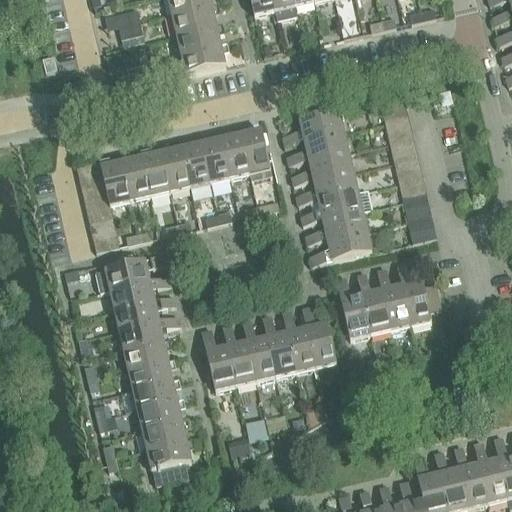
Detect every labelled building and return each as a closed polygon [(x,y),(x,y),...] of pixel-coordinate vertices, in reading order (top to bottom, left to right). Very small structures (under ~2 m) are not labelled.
[(90,0),(93,11),(102,10),(99,0),(90,0)] [(167,0),(172,20),(212,11),(209,0),(167,0)] [(271,0),(249,0),(255,22),(276,17),(271,0)] [(271,0),(276,17),(278,26),(297,22),(295,12),(292,0),(271,0)] [(315,8),(313,0),(292,0),(295,12),(315,8)] [(434,0),(428,0),(411,4),(413,14),(436,9),(434,0)] [(510,7),(510,8),(511,7),(511,0),(500,0),(488,3),(490,12),(510,7)] [(511,27),(511,7),(510,8),(511,15),(511,18),(493,23),(494,31),(511,27)] [(177,40),(217,31),(212,11),(172,20),(177,40)] [(422,17),(424,26),(436,23),(434,14),(422,17)] [(132,29),(141,27),(138,15),(129,17),(132,29)] [(424,26),(422,17),(409,20),(411,29),(424,26)] [(381,26),(384,35),(396,32),(394,23),(381,26)] [(384,35),(381,26),(369,29),(371,38),(384,35)] [(141,27),(132,29),(135,41),(143,39),(141,27)] [(132,29),(119,32),(119,33),(122,44),(135,41),(132,29)] [(181,59),(221,50),(217,31),(177,40),(181,59)] [(499,51),(511,48),(511,38),(497,42),(499,51)] [(181,59),(186,80),(226,71),(221,50),(181,59)] [(126,58),(107,62),(107,63),(110,76),(129,72),(126,58)] [(511,59),(502,62),(504,71),(511,68),(511,59)] [(55,61),(43,63),(46,78),(58,75),(55,61)] [(150,66),(141,68),(144,81),(153,79),(150,66)] [(452,106),(450,95),(440,97),(443,109),(452,106)] [(383,119),(407,114),(405,102),(380,108),(383,119)] [(386,131),(410,125),(407,114),(383,119),(386,131)] [(285,151),(304,147),(345,137),(340,117),(300,126),(302,138),(283,142),(285,151)] [(388,143),(413,137),(410,125),(386,131),(388,143)] [(241,139),(250,179),(252,186),(272,181),(262,135),(241,139)] [(345,137),(304,147),(307,158),(287,162),(289,171),(309,166),(309,167),(350,157),(345,137)] [(413,137),(388,143),(391,154),(415,149),(413,137)] [(250,179),(241,139),(221,144),(230,184),(250,179)] [(230,184),(221,144),(201,149),(210,188),(230,184)] [(210,188),(201,149),(181,153),(191,193),(210,188)] [(415,149),(391,154),(394,166),(418,161),(415,149)] [(191,193),(181,153),(162,158),(171,197),(191,193)] [(350,157),(309,167),(311,177),(292,182),(294,191),(314,186),(314,187),(354,177),(350,157)] [(171,197),(162,158),(142,162),(151,202),(171,197)] [(418,161),(394,166),(397,178),(421,172),(418,161)] [(151,202),(142,162),(121,167),(131,207),(151,202)] [(121,167),(107,170),(106,165),(100,166),(103,180),(106,191),(109,203),(111,211),(131,207),(121,167)] [(76,172),(80,185),(103,180),(100,166),(76,172)] [(399,190),(424,184),(421,172),(397,178),(399,190)] [(354,177),(314,187),(316,197),(297,202),(299,211),(318,206),(319,207),(359,197),(354,177)] [(80,185),(82,197),(106,191),(103,180),(80,185)] [(402,202),(426,196),(424,184),(399,190),(402,202)] [(82,197),(85,209),(109,203),(106,191),(82,197)] [(323,226),(364,217),(373,214),(369,195),(359,197),(319,207),(321,217),(301,222),(303,230),(323,226)] [(426,196),(402,202),(405,213),(429,208),(426,196)] [(85,209),(88,221),(112,215),(111,211),(109,203),(85,209)] [(258,211),(260,220),(280,215),(278,206),(258,211)] [(429,208),(405,213),(408,225),(432,219),(429,208)] [(260,220),(258,211),(245,214),(247,223),(260,220)] [(88,221),(91,232),(114,227),(112,215),(88,221)] [(218,220),(220,229),(232,226),(230,217),(218,220)] [(364,217),(323,226),(326,237),(306,241),(308,250),(328,245),(328,246),(368,237),(364,217)] [(410,237),(435,231),(432,219),(408,225),(410,237)] [(220,229),(218,220),(205,223),(208,232),(220,229)] [(178,229),(180,238),(192,235),(190,226),(178,229)] [(91,232),(93,244),(117,238),(114,227),(91,232)] [(180,238),(178,229),(166,232),(168,241),(180,238)] [(413,248),(437,243),(435,231),(410,237),(413,248)] [(139,238),(140,247),(153,244),(151,236),(139,238)] [(373,258),(368,237),(328,246),(330,257),(311,262),(313,272),(373,258)] [(96,258),(120,252),(117,238),(93,244),(96,258)] [(128,250),(140,247),(139,238),(126,241),(127,247),(128,250)] [(106,275),(110,296),(151,287),(148,276),(168,271),(166,261),(106,275)] [(430,317),(424,294),(422,286),(411,289),(406,269),(397,271),(402,291),(401,291),(411,331),(432,326),(430,317)] [(401,291),(391,293),(386,274),(377,276),(382,295),(382,296),(391,336),(411,331),(401,291)] [(382,296),(371,298),(366,278),(357,280),(362,300),(371,340),(391,336),(382,296)] [(151,287),(110,296),(115,316),(155,307),(153,296),(172,291),(170,282),(151,287)] [(362,300),(351,303),(346,283),(337,285),(350,345),(371,340),(362,300)] [(441,315),(436,291),(424,294),(430,317),(441,315)] [(160,327),(157,315),(177,311),(175,302),(155,307),(115,316),(120,336),(160,327)] [(316,374),(336,369),(327,329),(316,332),(311,312),(302,314),(307,334),(316,374)] [(307,334),(296,336),(291,316),(282,318),(287,339),(296,378),(316,374),(307,334)] [(296,378),(287,339),(276,341),(271,321),(263,323),(267,343),(276,383),(296,378)] [(124,356),(164,347),(162,336),(181,331),(179,322),(160,327),(120,336),(124,356)] [(451,323),(443,324),(445,335),(453,333),(451,323)] [(267,343),(256,346),(251,326),(243,328),(248,348),(247,348),(256,387),(276,383),(267,343)] [(227,353),(236,392),(256,387),(247,348),(236,350),(232,330),(223,332),(227,353)] [(212,379),(216,396),(236,392),(227,353),(216,355),(212,335),(202,337),(209,367),(212,379)] [(87,344),(79,345),(82,359),(90,358),(87,344)] [(129,375),(169,366),(164,347),(124,356),(129,375)] [(133,395),(173,386),(169,366),(129,375),(133,395)] [(209,367),(202,369),(205,380),(212,379),(209,367)] [(88,385),(98,383),(95,370),(85,372),(88,385)] [(98,383),(88,385),(91,397),(100,395),(98,383)] [(138,415),(178,406),(173,386),(133,395),(138,415)] [(142,435),(182,426),(178,406),(138,415),(142,435)] [(268,410),(269,422),(289,420),(287,408),(268,410)] [(97,424),(107,422),(104,410),(95,412),(97,424)] [(252,438),(266,437),(262,411),(249,413),(252,438)] [(107,422),(97,424),(100,437),(110,434),(107,422)] [(147,454),(187,445),(182,426),(142,435),(147,454)] [(241,445),(254,442),(251,430),(238,432),(241,445)] [(495,446),(500,466),(509,505),(510,511),(511,511),(511,462),(508,464),(503,444),(495,446)] [(187,445),(147,454),(152,475),(160,474),(163,490),(190,484),(186,468),(192,466),(187,445)] [(488,510),(509,505),(500,466),(488,468),(484,449),(474,451),(479,470),(488,510)] [(107,464),(116,462),(113,450),(104,452),(107,464)] [(454,455),(459,475),(467,511),(480,511),(488,510),(479,470),(468,473),(463,453),(454,455)] [(433,460),(438,480),(446,511),(467,511),(459,475),(448,478),(443,458),(433,460)] [(116,462),(107,464),(109,476),(118,474),(116,462)] [(425,511),(446,511),(438,480),(428,483),(423,463),(413,465),(422,505),(423,505),(425,511)] [(101,469),(90,472),(93,485),(103,483),(101,469)] [(399,489),(404,509),(404,511),(425,511),(423,505),(422,505),(413,507),(408,487),(399,489)] [(383,511),(404,511),(404,509),(393,511),(388,491),(379,493),(383,511)] [(372,511),(368,496),(360,498),(363,511),(372,511)] [(350,511),(348,501),(338,504),(340,511),(350,511)]
